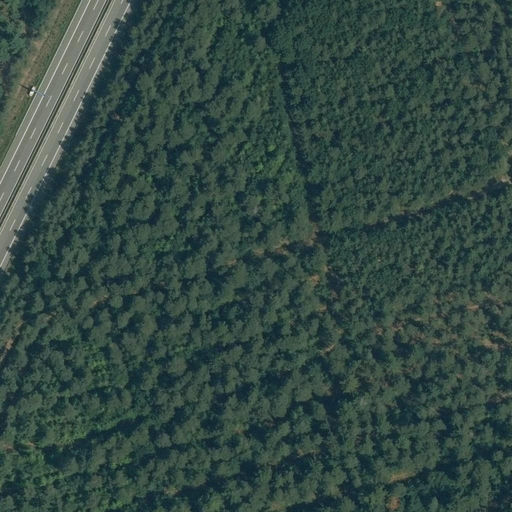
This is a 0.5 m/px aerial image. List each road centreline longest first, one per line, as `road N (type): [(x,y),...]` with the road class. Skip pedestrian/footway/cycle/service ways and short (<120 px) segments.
road 1 (track): [(511,179),(36,318)]
road 2 (motorway): [(0,250),(123,0)]
road 3 (motorway): [(98,0),(0,199)]
